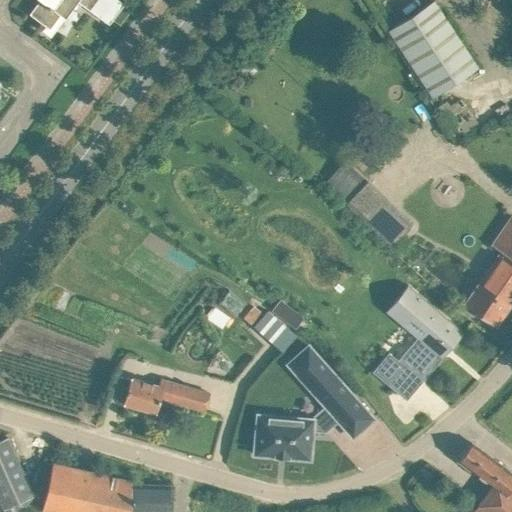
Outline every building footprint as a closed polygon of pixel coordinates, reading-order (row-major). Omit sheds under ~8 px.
[(113,18),(124,4),(118,0),(39,0),(29,14),(50,29),(60,14),(65,17),(77,1),(109,24),(113,18)] [(478,67),(434,0),(389,30),(433,97),(478,67)] [(124,4),(113,18),(119,23),(130,9),(124,4)] [(246,62),(241,70),(251,77),(257,69),(246,62)] [(448,100),(436,108),(455,138),(479,123),(462,97),(451,104),(448,100)] [(410,227),(364,184),(342,164),(329,178),(352,198),(346,204),(393,246),(410,227)] [(500,251),(464,305),(496,327),(511,303),(511,232),(499,251),(500,251)] [(408,285),(407,286),(408,287),(394,303),(411,317),(407,322),(421,334),(402,357),(421,373),(444,345),(448,348),(461,332),(462,333),(463,332),(408,285)] [(229,292),(220,305),(236,317),(246,305),(229,292)] [(253,306),(243,318),(251,324),(261,313),(253,306)] [(224,326),(229,315),(212,308),(207,320),(224,326)] [(303,342),(293,333),(270,310),(256,325),(289,357),(303,342)] [(389,354),(390,353),(389,352),(372,371),(373,372),(374,371),(388,382),(402,365),(389,354)] [(204,415),(210,393),(160,379),(158,385),(131,377),(130,378),(121,376),(115,395),(118,400),(124,402),(123,403),(156,413),(159,402),(204,415)] [(325,432),(339,421),(353,437),(373,418),(339,380),(319,398),(325,405),(312,416),(312,419),(257,414),(254,454),(310,459),(310,456),(312,431),(325,432)] [(7,436),(0,439),(0,501),(4,509),(4,511),(21,511),(34,496),(7,436)] [(511,511),(511,472),(471,442),(458,460),(491,485),(471,511),(511,511)] [(168,511),(169,484),(131,483),(132,481),(53,462),(41,510),(50,511),(168,511)]
